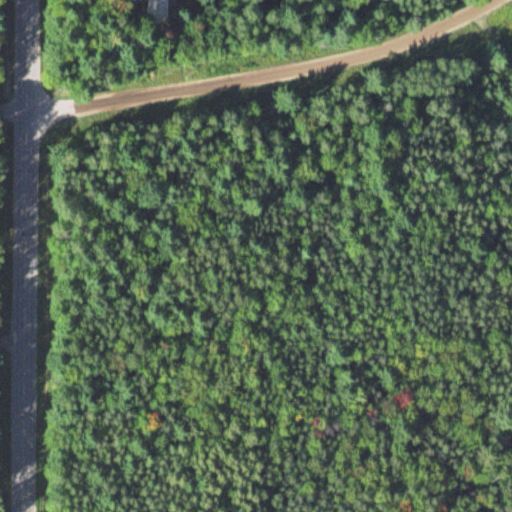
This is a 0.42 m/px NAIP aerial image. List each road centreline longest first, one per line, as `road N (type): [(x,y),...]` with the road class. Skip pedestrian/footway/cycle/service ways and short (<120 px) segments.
road 1 (tertiary): [(26,0),(23,511)]
road 2 (residential): [(494,0),(373,56),(26,114)]
